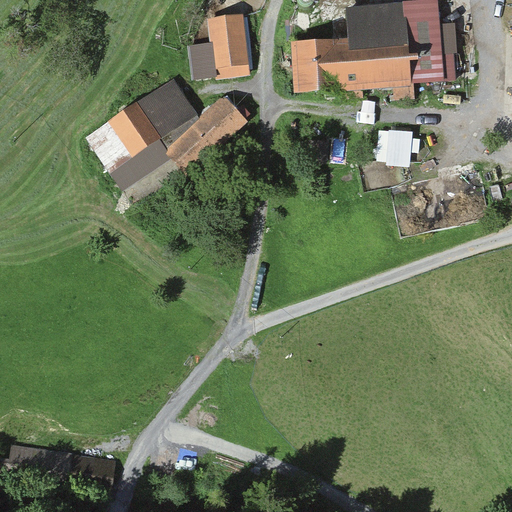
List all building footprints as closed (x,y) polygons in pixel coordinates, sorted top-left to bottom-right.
[(251,24),(210,23),(209,72),(250,72),(251,24)] [(424,42),(305,44),(306,96),(424,94),(424,42)] [(200,120),(176,83),(87,141),(111,176),(200,120)] [(222,104),(165,159),(189,183),(246,128),(222,104)] [(388,166),(412,168),(415,131),(391,129),(388,166)] [(120,463),(16,448),(9,489),(106,500),(115,482),(120,463)]
